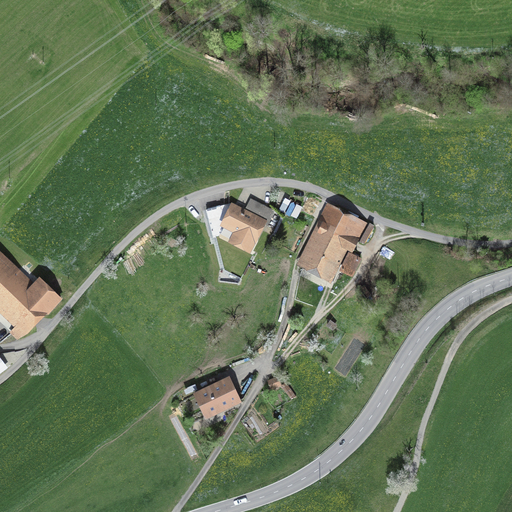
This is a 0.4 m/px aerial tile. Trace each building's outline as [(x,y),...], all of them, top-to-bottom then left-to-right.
[(270,222),(235,205),(223,228),(235,234),(230,244),(254,256),(270,222)] [(333,206),(299,267),(335,286),(368,225),(333,206)] [(2,252),(0,254),(0,311),(28,338),(64,301),(42,280),(37,285),(2,252)] [(358,273),(364,260),(353,254),(346,268),(358,273)] [(0,353),(0,378),(12,370),(0,353)] [(229,377),(193,394),(205,419),(241,402),(229,377)]
